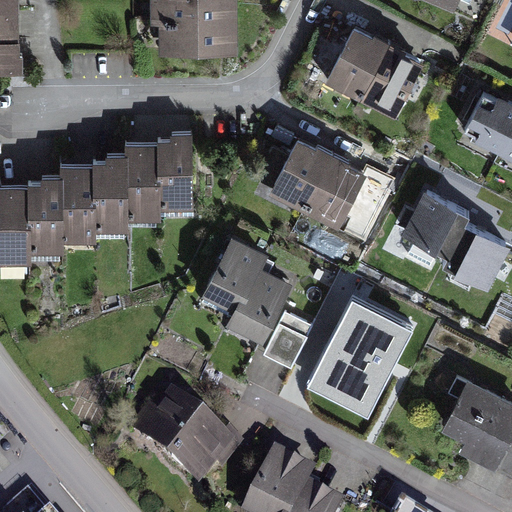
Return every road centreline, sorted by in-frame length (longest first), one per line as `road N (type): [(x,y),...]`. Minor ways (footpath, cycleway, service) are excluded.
road 1 (residential): [(312,0),(264,87),(223,106),(13,110)]
road 2 (residential): [(0,386),(106,511)]
